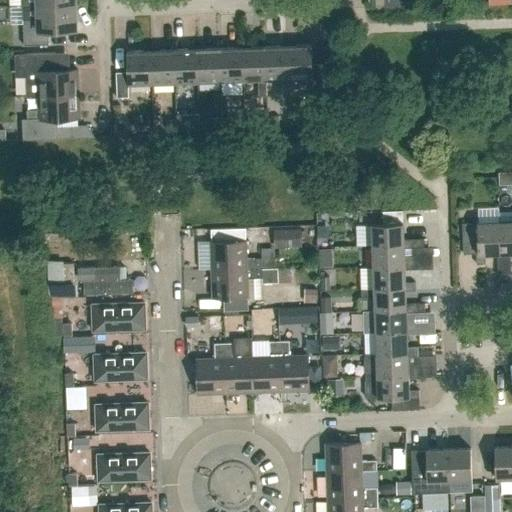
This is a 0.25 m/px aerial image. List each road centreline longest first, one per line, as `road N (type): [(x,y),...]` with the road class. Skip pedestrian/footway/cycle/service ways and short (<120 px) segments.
road 1 (residential): [(337,0),(109,9)]
road 2 (residential): [(170,427),(164,229)]
road 3 (residential): [(291,422),(454,418)]
road 4 (residential): [(462,306),(446,286),(443,187)]
road 5 (residential): [(170,427),(291,422)]
